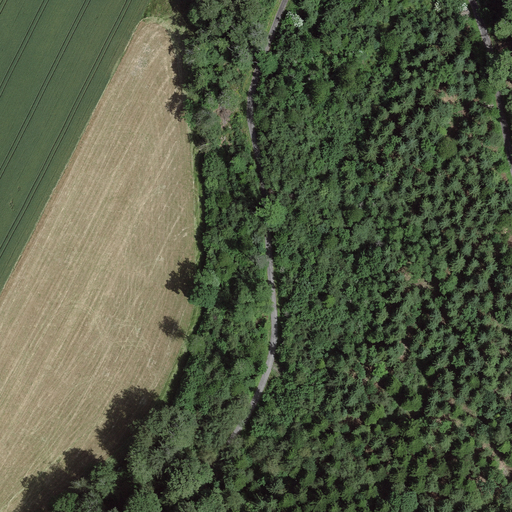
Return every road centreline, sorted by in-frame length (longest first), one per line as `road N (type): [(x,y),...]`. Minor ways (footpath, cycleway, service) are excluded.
road 1 (unclassified): [(285,0),(250,97),(272,347),(263,385),(188,511)]
road 2 (track): [(472,0),(511,163)]
